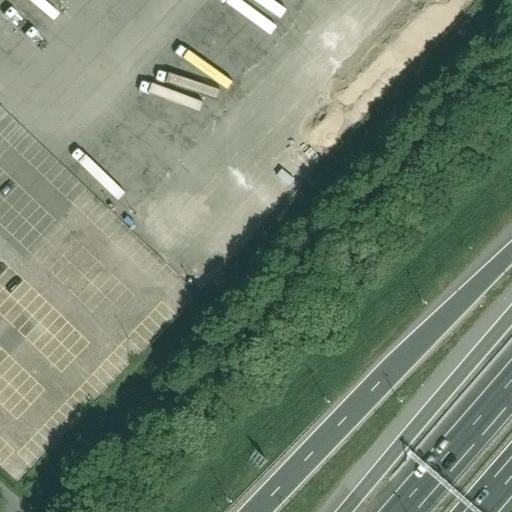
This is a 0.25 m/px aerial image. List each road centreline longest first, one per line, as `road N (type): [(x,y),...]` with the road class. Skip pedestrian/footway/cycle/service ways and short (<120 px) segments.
road 1 (motorway): [(511,252),(255,511)]
road 2 (motorway): [(511,315),(347,511)]
road 3 (unknown): [(0,431),(88,341),(39,291)]
road 4 (motorway): [(511,382),(399,511)]
